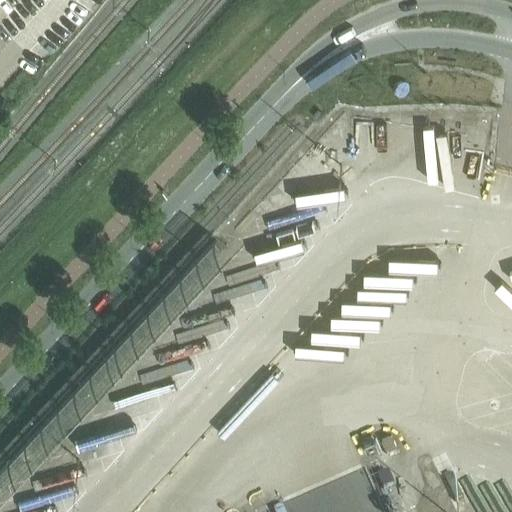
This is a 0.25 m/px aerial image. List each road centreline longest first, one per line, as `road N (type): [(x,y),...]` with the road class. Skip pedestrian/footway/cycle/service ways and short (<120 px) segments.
road 1 (secondary): [(297,80),(0,403)]
road 2 (secondary): [(511,14),(452,1),(387,9),(335,34),(297,80)]
road 3 (secondary): [(297,80),(407,38),(511,54)]
